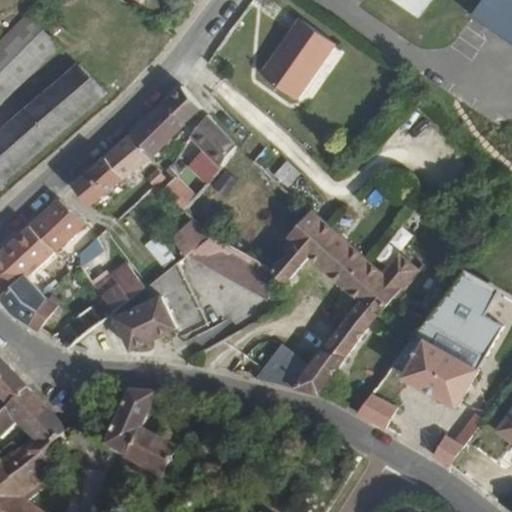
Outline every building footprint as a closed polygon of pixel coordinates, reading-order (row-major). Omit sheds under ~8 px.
[(386,0),(418,26),(436,0),(386,0)] [(511,0),(488,0),(470,25),(488,39),(511,56),(511,0)] [(65,50),(28,16),(6,39),(41,72),(65,50)] [(300,25),(259,82),(290,105),(312,75),(315,77),(334,49),(300,25)] [(0,111),(41,72),(6,39),(0,44),(0,111)] [(0,186),(110,92),(80,64),(8,124),(0,131),(0,186)] [(203,116),(183,95),(164,110),(185,132),(203,116)] [(185,132),(164,110),(132,138),(151,160),(152,161),(185,132)] [(0,131),(8,124),(0,114),(0,131)] [(203,187),(235,155),(207,123),(187,142),(198,154),(185,169),(203,187)] [(151,160),(132,138),(107,161),(125,182),(151,160)] [(288,189),(301,174),(276,153),(263,168),(288,189)] [(125,182),(107,161),(77,188),(93,207),(125,182)] [(173,168),(168,164),(160,174),(164,178),(173,168)] [(148,187),(155,180),(148,174),(142,181),(148,187)] [(178,212),(185,205),(168,190),(173,185),(164,178),(153,190),(178,212)] [(61,202),(32,228),(57,253),(89,225),(61,202)] [(385,285),(310,214),(308,217),(285,245),(291,252),(262,270),(272,283),(275,287),(309,267),(356,311),(359,306),(377,323),(408,284),(400,277),(402,274),(398,270),(385,285)] [(183,252),(204,234),(186,219),(167,238),(183,252)] [(0,300),(1,302),(28,278),(57,253),(32,228),(0,255),(0,300)] [(272,283),(262,270),(207,231),(204,234),(183,252),(258,302),(263,294),(272,283)] [(162,270),(175,260),(158,237),(144,246),(162,270)] [(100,296),(117,313),(136,296),(145,288),(124,260),(94,289),(100,296)] [(76,269),(83,277),(90,270),(83,262),(76,269)] [(205,330),(172,263),(145,288),(136,296),(142,309),(115,322),(131,355),(180,334),(184,343),(205,330)] [(11,315),(26,325),(47,301),(28,278),(1,302),(11,315)] [(497,298),(463,278),(460,282),(494,303),(497,298)] [(494,303),(460,282),(388,373),(401,381),(399,383),(451,414),(499,335),(481,324),(494,303)] [(70,356),(74,351),(117,313),(100,296),(51,342),(70,356)] [(314,400),(377,323),(359,306),(356,311),(307,373),(290,394),(314,400)] [(70,356),(94,362),(96,358),(74,351),(70,356)] [(255,385),(290,394),(307,373),(282,354),(255,385)] [(0,419),(29,397),(0,365),(0,402),(4,407),(0,410),(0,419)] [(154,398),(126,396),(103,451),(161,482),(175,455),(138,433),(154,398)] [(392,412),(370,396),(353,417),(377,431),(392,412)] [(20,433),(24,436),(49,416),(29,397),(0,419),(0,437),(1,439),(11,431),(12,422),(20,433)] [(0,486),(27,464),(44,450),(63,433),(49,416),(24,436),(26,440),(0,461),(0,486)] [(511,418),(496,438),(511,450),(511,418)] [(459,454),(445,442),(430,460),(446,470),(459,454)] [(44,450),(27,464),(41,480),(46,486),(61,472),(44,450)] [(27,464),(0,486),(0,491),(17,502),(41,480),(27,464)] [(0,511),(21,511),(8,504),(17,502),(0,491),(0,511)]
